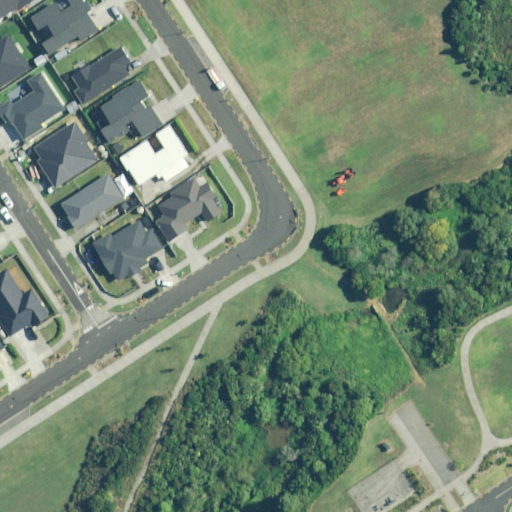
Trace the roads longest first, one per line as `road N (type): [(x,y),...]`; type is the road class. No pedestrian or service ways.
road 1 (residential): [(106,340),(262,238),(278,210),(150,0)]
road 2 (residential): [(0,177),(106,340)]
road 3 (residential): [(0,410),(106,340)]
